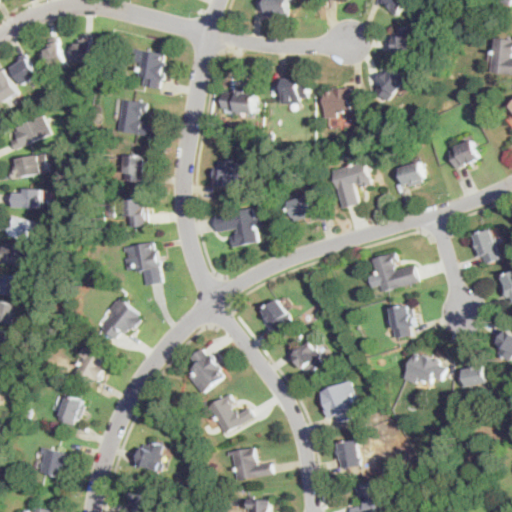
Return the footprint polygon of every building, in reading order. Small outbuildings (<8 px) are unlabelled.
[(292,0),(291,16),(269,15),(270,4),(267,4),(267,1),(269,1),(269,0),(292,0)] [(413,0),(400,15),(384,0),(413,0)] [(416,27),(416,34),(419,34),(422,51),(398,52),(397,31),(403,31),(402,27),(416,27)] [(511,38),(511,73),(494,71),(499,36),(511,38)] [(95,39),(94,60),(75,60),(75,46),(78,46),(78,43),(84,43),(84,39),(95,39)] [(69,64),(64,65),(51,67),(47,53),(49,52),(48,49),(54,48),(52,43),(62,40),(69,64)] [(167,72),(166,77),(164,77),(162,88),(145,85),(147,75),(142,74),(144,62),(140,61),(141,53),(137,53),(138,48),(168,53),(167,72)] [(30,81),(25,84),(14,67),(22,62),(21,56),(27,52),(41,74),(30,81)] [(399,65),(412,79),(390,101),(379,89),(386,82),(381,78),(387,71),(389,73),(399,65)] [(22,92),(7,101),(0,90),(0,85),(1,85),(0,83),(0,72),(8,68),(22,92)] [(303,77),(303,79),(312,79),(312,96),(296,96),(296,103),(284,103),(283,98),(287,98),(287,77),(303,77)] [(261,88),(258,112),(225,108),(227,91),(241,92),(242,86),(261,88)] [(355,87),(355,90),(363,89),(363,103),(355,103),(355,112),(341,112),(342,117),(329,118),(329,90),(336,89),(336,87),(355,87)] [(151,102),(150,111),(146,110),(143,119),(145,119),(145,122),(158,125),(155,136),(121,130),(127,97),(151,102)] [(32,143),(19,149),(15,141),(23,138),(20,127),(24,125),(47,115),(55,134),(32,143)] [(478,161),(477,162),(472,164),(471,162),(459,169),(452,149),(475,139),(483,157),(478,159),(478,161)] [(44,173),(15,178),(14,170),(19,169),(18,162),(21,162),(20,158),(49,153),(52,171),(44,173)] [(149,166),(149,168),(147,181),(127,180),(129,153),(149,155),(149,166)] [(253,162),(252,174),(243,173),(242,185),(217,182),(218,167),(221,168),(222,160),(253,162)] [(368,160),(376,184),(368,186),(366,183),(363,184),(362,181),(357,183),(363,202),(347,206),(336,170),(368,160)] [(425,178),(426,182),(413,186),(411,182),(402,183),(398,167),(424,160),(429,177),(425,178)] [(45,188),(44,204),(44,207),(16,204),(16,191),(25,192),(25,187),(45,188)] [(306,218),(298,221),(292,201),(313,194),(320,213),(306,218)] [(147,198),(147,203),(151,203),(153,226),(137,227),(136,216),(128,217),(127,199),(147,198)] [(109,215),(108,205),(116,204),(117,215),(109,215)] [(256,207),(258,218),(266,216),(268,225),(260,226),(263,241),(236,246),(234,238),(240,236),(241,228),(221,231),(218,215),(256,207)] [(39,219),(35,238),(10,233),(12,225),(17,223),(19,215),(39,219)] [(499,245),(503,258),(488,263),(486,255),(481,257),(474,235),(494,229),(499,245)] [(157,240),(158,248),(161,248),(166,281),(149,284),(147,269),(140,270),(139,267),(131,269),(128,256),(132,256),(131,250),(127,251),(126,245),(157,240)] [(16,243),(33,248),(35,248),(31,266),(3,259),(7,245),(15,247),(16,243)] [(397,266),(399,270),(419,264),(423,278),(424,281),(386,292),(376,258),(400,251),(402,260),(399,260),(401,265),(397,266)] [(511,297),(511,271),(501,277),(511,297)] [(25,276),(24,283),(21,296),(0,290),(0,280),(6,282),(8,272),(25,276)] [(145,319),(138,327),(135,325),(133,327),(130,330),(129,332),(126,330),(119,339),(105,327),(106,326),(111,319),(118,311),(114,308),(123,297),(144,314),(142,316),(145,319)] [(18,304),(21,304),(17,322),(0,317),(0,304),(2,299),(18,304)] [(297,319),(279,332),(267,310),(283,299),(297,319)] [(413,304),(414,312),(415,312),(415,314),(416,316),(420,317),(420,323),(420,326),(414,326),(415,334),(415,337),(399,338),(398,327),(397,317),(394,317),(394,318),(394,317),(393,306),(413,304)] [(511,329),(511,358),(501,352),(504,347),(505,344),(499,340),(501,337),(504,331),(507,326),(511,329)] [(11,334),(7,347),(7,349),(0,347),(0,328),(11,331),(11,334)] [(326,364),(316,372),(313,368),(308,371),(297,354),(313,342),(315,341),(325,355),(322,357),(327,364),(326,364)] [(105,375),(102,381),(80,369),(87,357),(82,354),(88,344),(112,357),(109,364),(111,365),(105,375)] [(207,348),(212,354),(214,352),(227,368),(224,370),(227,374),(207,390),(192,371),(192,370),(201,363),(196,357),(207,348)] [(420,353),(427,356),(428,353),(445,361),(444,363),(452,367),(446,380),(438,377),(435,383),(422,377),(420,383),(409,378),(420,353)] [(473,385),(466,386),(464,369),(489,365),(492,382),(473,385)] [(352,408),(355,417),(342,422),(339,414),(331,417),(327,405),(330,404),(325,390),(355,379),(359,391),(354,393),(358,406),(352,408)] [(235,407),(237,412),(240,410),(242,413),(254,406),(259,416),(228,434),(212,406),(234,393),(239,401),(236,403),(237,406),(235,407)] [(86,412),(83,418),(79,416),(76,424),(62,418),(64,411),(71,394),(87,401),(86,404),(89,405),(86,412)] [(35,410),(33,417),(27,415),(29,408),(35,410)] [(364,465),(345,467),(342,442),(359,440),(362,440),(365,460),(363,460),(364,465)] [(167,444),(165,454),(167,455),(165,462),(167,462),(166,467),(144,462),(148,444),(152,445),(154,441),(167,444)] [(72,467),(71,467),(70,467),(69,470),(67,469),(65,477),(44,472),(48,453),(44,452),(45,446),(71,452),(70,455),(74,456),(72,467)] [(258,447),(260,461),(261,464),(275,462),(277,473),(241,478),(237,454),(233,455),(232,451),(258,447)] [(385,488),(387,499),(388,511),(354,511),(353,506),(366,504),(366,501),(369,500),(368,495),(366,496),(365,493),(361,494),(360,483),(384,480),(385,488)] [(468,483),(467,489),(458,487),(459,481),(468,483)] [(161,490),(160,495),(156,494),(152,511),(127,511),(128,505),(131,505),(132,500),(131,499),(134,484),(161,490)] [(274,511),(251,511),(252,498),(274,499),(274,511)]
